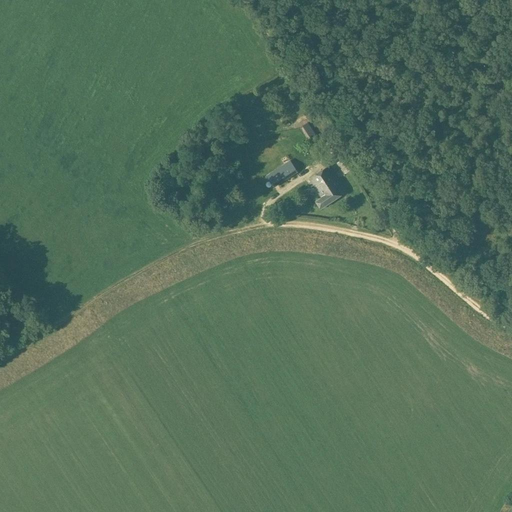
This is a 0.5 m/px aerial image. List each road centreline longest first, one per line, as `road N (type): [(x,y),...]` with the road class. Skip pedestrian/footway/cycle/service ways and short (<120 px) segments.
road 1 (track): [(265,226),(322,226),(405,249),(511,328)]
road 2 (track): [(51,325),(189,244),(265,226)]
